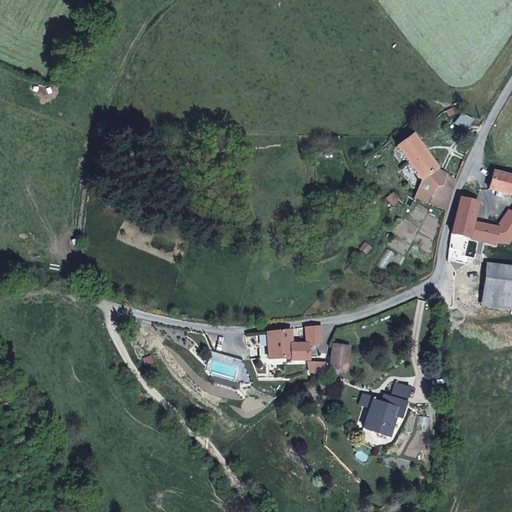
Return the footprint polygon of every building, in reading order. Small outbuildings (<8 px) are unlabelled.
[(419,145),(412,135),(396,146),(420,180),(436,169),(425,153),(419,145)] [(428,151),(422,142),(419,145),(425,153),(428,151)] [(428,203),(436,186),(442,186),(446,175),(436,169),(420,180),(421,182),(415,197),(428,203)] [(511,196),(511,194),(511,177),(493,172),(488,189),(496,192),(503,193),(511,196)] [(449,199),(456,180),(446,175),(442,186),(436,186),(428,203),(434,206),(446,211),(449,199)] [(393,205),(399,199),(392,193),(386,199),(393,205)] [(473,217),(477,203),(460,198),(451,234),(459,236),(468,238),(472,223),(473,217)] [(508,243),(511,236),(511,213),(510,212),(509,211),(497,228),(495,242),(508,243)] [(495,242),(497,228),(475,223),(472,223),(468,238),(489,241),(495,242)] [(457,244),(459,236),(451,234),(450,242),(457,244)] [(506,255),(508,243),(495,242),(489,241),(487,252),(506,255)] [(365,253),(371,247),(365,243),(360,248),(365,253)] [(511,297),(511,267),(486,264),(482,294),(511,297)] [(511,310),(511,297),(482,294),(480,306),(511,310)] [(320,342),(321,326),(305,327),(306,344),(308,344),(308,345),(320,342)] [(308,345),(308,344),(306,344),(291,344),(290,330),(267,332),(268,359),(291,358),(291,360),(309,360),(308,345)] [(346,370),(348,346),(333,344),(330,368),(346,370)] [(405,403),(410,387),(396,382),(391,398),(405,403)] [(370,407),(372,400),(373,400),(374,397),(373,397),(364,394),(363,393),(360,403),(364,405),(370,407)] [(388,403),(391,398),(384,395),(381,403),(387,405),(389,405),(388,403)] [(400,418),(405,403),(391,398),(388,403),(389,405),(387,405),(381,403),(373,400),(372,400),(370,407),(365,421),(375,424),(378,434),(388,437),(395,416),(400,418)] [(378,434),(375,424),(365,421),(363,428),(378,434)]
